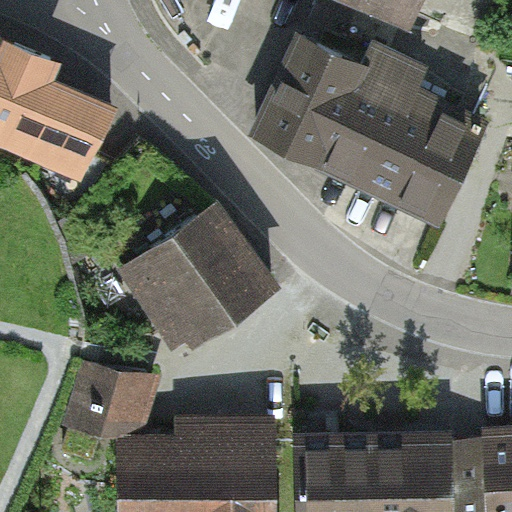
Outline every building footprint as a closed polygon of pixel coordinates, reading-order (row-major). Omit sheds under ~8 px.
[(328,0),(399,31),(412,0),(328,0)] [(433,227),(480,130),(290,39),(244,136),(433,227)] [(0,136),(26,73),(0,62),(0,136)] [(107,105),(26,73),(0,136),(82,168),(107,105)] [(270,281),(214,201),(130,262),(187,342),(270,281)] [(511,230),(502,298),(511,299),(511,230)] [(154,378),(82,363),(69,428),(143,433),(154,378)] [(180,437),(120,438),(121,511),(279,511),(277,413),(179,415),(180,437)] [(511,511),(511,429),(492,430),(495,511),(511,511)] [(455,511),(453,430),(370,433),(371,511),(455,511)] [(371,511),(370,433),(300,435),(301,511),(371,511)]
